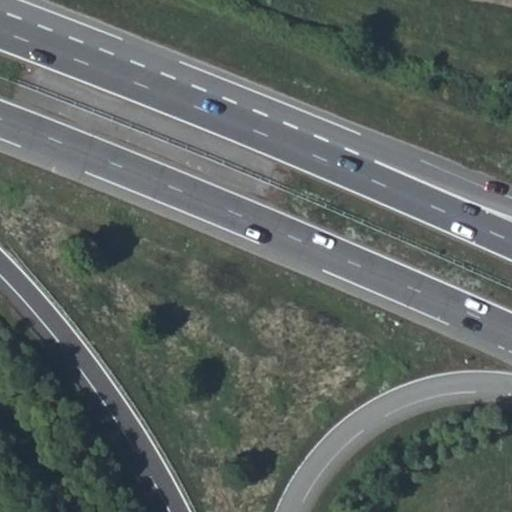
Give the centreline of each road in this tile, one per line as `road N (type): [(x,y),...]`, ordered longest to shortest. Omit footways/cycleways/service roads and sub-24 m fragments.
road 1 (trunk): [(0,119),(511,332)]
road 2 (trunk): [(338,164),(0,32)]
road 3 (trunk): [(0,273),(77,352),(175,511)]
road 4 (trunk): [(291,511),(323,454),(392,402),(431,388),(511,385)]
road 5 (trunk): [(511,241),(338,164)]
road 6 (trunk): [(511,207),(417,169),(338,164)]
